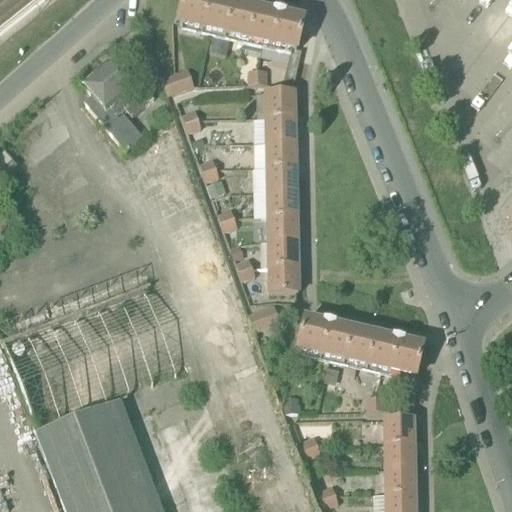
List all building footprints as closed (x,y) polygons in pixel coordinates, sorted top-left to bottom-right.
[(292,55),(296,55),(302,26),(284,22),(284,19),(272,16),(272,19),(215,6),(215,3),(203,0),(203,3),(190,0),(184,0),(177,29),(292,55)] [(263,51),(260,60),(284,67),(287,58),(263,51)] [(284,90),(293,92),(299,64),(290,62),(284,90)] [(113,64),(97,77),(127,112),(125,114),(132,122),(153,105),(139,88),(136,91),(113,64)] [(187,74),(166,82),(161,84),(168,102),(194,92),(187,74)] [(267,76),(257,77),(257,90),(267,90),(267,76)] [(92,101),(84,108),(126,158),(142,144),(123,121),(119,124),(117,121),(125,114),(127,112),(97,77),(82,90),(92,101)] [(247,91),(257,90),(257,77),(247,77),(247,91)] [(294,123),(293,98),(264,99),(265,124),(294,123)] [(181,121),(184,130),(197,125),(194,116),(181,121)] [(294,123),(265,124),(265,149),(294,148),(294,123)] [(197,125),(184,130),(188,139),(200,134),(197,125)] [(294,148),(265,149),(266,174),(295,173),(294,148)] [(3,156),(0,158),(0,180),(1,181),(15,170),(3,156)] [(213,166),(200,171),(203,179),(216,175),(213,166)] [(295,173),(266,174),(267,199),(295,198),(295,173)] [(203,179),(206,188),(219,183),(216,175),(203,179)] [(225,199),(220,186),(207,191),(211,203),(225,199)] [(295,198),(267,199),(267,224),(296,223),(295,198)] [(0,200),(0,245),(1,247),(13,240),(0,200)] [(217,220),(220,229),(234,224),(230,216),(217,220)] [(296,223),(267,224),(268,249),(296,248),(296,223)] [(234,224),(220,229),(223,238),(237,233),(234,224)] [(296,248),(268,249),(268,274),(297,273),(296,248)] [(230,253),(234,265),(243,262),(239,250),(230,253)] [(235,269),(239,279),(251,274),(248,264),(235,269)] [(269,299),(297,298),(297,273),(268,274),(269,299)] [(251,274),(239,279),(242,287),(255,282),(251,274)] [(279,329),(273,311),(248,321),(254,339),(279,329)] [(410,382),(410,381),(414,382),(421,353),(403,348),(403,346),(391,343),(391,346),(334,332),(334,329),(322,327),(322,329),(303,325),(302,332),(296,331),(291,354),(410,382)] [(411,419),(417,391),(409,389),(402,417),(411,419)] [(375,403),(375,417),(384,417),(384,402),(375,403)] [(298,410),(297,403),(283,404),(284,420),(298,419),(298,418),(300,418),(299,410),(298,410)] [(375,417),(375,403),(365,403),(365,417),(375,417)] [(61,511),(160,511),(123,407),(36,438),(61,511)] [(413,450),(412,425),(384,426),(384,451),(413,450)] [(298,442),(313,441),(312,428),(298,428),(298,442)] [(304,457),(317,452),(313,443),(300,448),(304,457)] [(413,450),(384,451),(385,476),(413,475),(413,450)] [(317,452),(304,457),(307,465),(320,461),(317,452)] [(413,475),(385,476),(385,501),(414,500),(413,475)] [(318,497),(322,506),(335,501),(332,492),(318,497)] [(414,511),(414,500),(385,501),(385,511),(414,511)] [(335,501),(322,506),(323,511),(332,511),(338,510),(335,501)]
